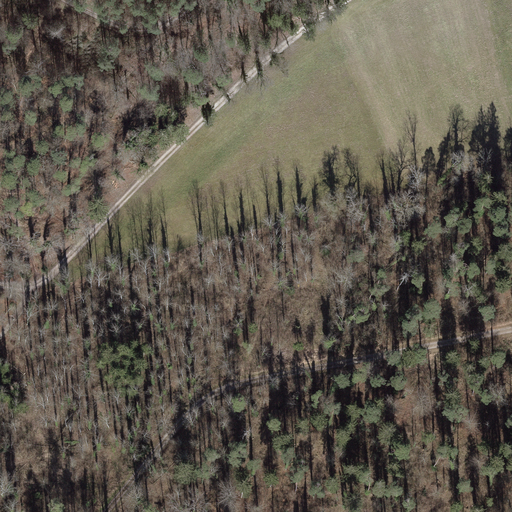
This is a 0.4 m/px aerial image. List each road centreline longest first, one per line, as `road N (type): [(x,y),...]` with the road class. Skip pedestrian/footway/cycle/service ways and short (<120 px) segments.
road 1 (track): [(101,511),(205,398),(239,381),(511,326)]
road 2 (track): [(348,0),(260,67),(29,288)]
